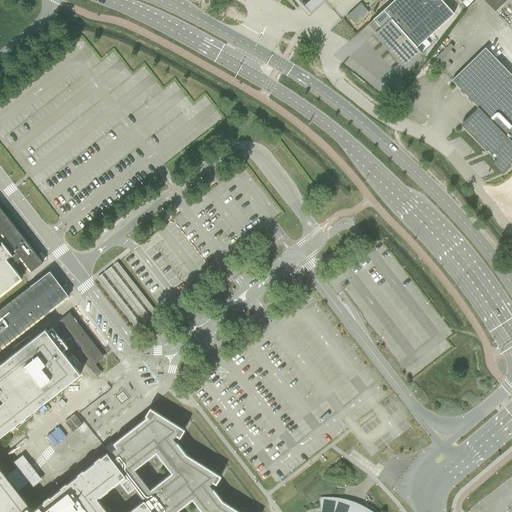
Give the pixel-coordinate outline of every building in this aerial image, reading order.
[(327,0),(293,0),(301,9),(311,0),(321,0),(324,3),(327,0)] [(453,14),(440,0),(394,0),(383,10),(367,25),(374,20),(381,28),(375,34),(383,43),(382,44),(389,51),(389,50),(405,67),(422,52),(417,47),(424,40),(453,14)] [(511,0),(483,0),(494,12),(506,0),(511,0)] [(450,50),(453,47),(450,44),(432,61),(444,73),(451,65),(447,61),(454,55),(450,50)] [(459,74),(451,81),(478,108),(462,123),(462,125),(472,136),(475,136),(475,137),(475,139),(485,150),(488,150),(491,153),(490,154),(494,158),(495,157),(497,158),(493,162),(493,164),(501,173),(504,173),(510,167),(510,165),(511,162),(511,76),(485,48),(459,74)] [(0,511),(12,511),(13,511),(12,511),(239,511),(222,501),(209,484),(212,482),(216,484),(221,476),(186,455),(173,438),(176,436),(180,438),(185,430),(150,408),(145,416),(147,417),(113,444),(116,448),(108,454),(107,453),(67,484),(66,483),(60,487),(61,488),(50,497),(49,496),(43,501),(44,502),(38,506),(38,507),(33,511),(18,491),(30,481),(24,474),(18,466),(6,476),(0,467),(0,437),(80,374),(62,352),(68,347),(63,341),(71,335),(81,349),(77,353),(88,367),(103,356),(69,313),(59,321),(68,332),(60,338),(55,342),(45,329),(0,364),(0,348),(49,311),(69,296),(49,271),(30,286),(30,287),(0,309),(0,294),(21,278),(11,265),(20,257),(31,272),(43,263),(0,208),(0,234),(2,234),(16,252),(7,260),(5,257),(12,252),(5,242),(0,245),(0,511)] [(147,321),(157,313),(117,262),(98,277),(137,328),(147,321)] [(325,501),(324,508),(333,509),(343,511),(344,511),(348,511),(352,505),(347,503),(336,501),(325,501)]
